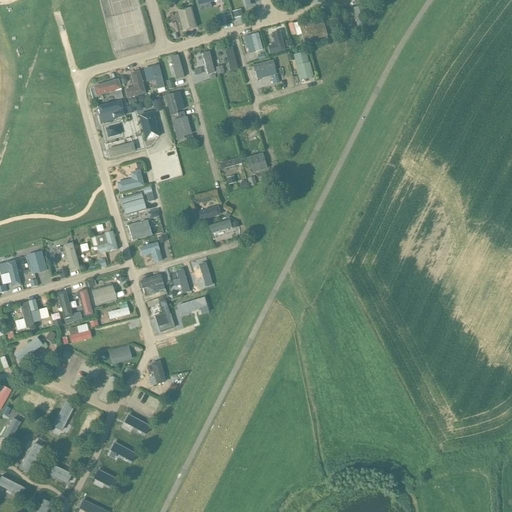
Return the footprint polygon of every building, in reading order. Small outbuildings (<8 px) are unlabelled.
[(241,16),(258,11),(256,4),(239,9),(241,16)] [(360,7),(352,10),(358,28),(366,26),(360,7)] [(196,28),(191,9),(177,13),(182,32),(196,28)] [(230,11),(224,13),(226,21),(232,19),(230,11)] [(327,37),(322,20),(299,27),(304,43),(327,37)] [(284,51),(279,31),(272,33),(275,45),(267,47),(269,55),(284,51)] [(258,34),(251,36),(255,53),(263,51),(258,34)] [(231,71),(240,69),(233,47),(225,49),(231,71)] [(198,53),(201,76),(210,75),(210,79),(216,78),(212,51),(198,53)] [(302,76),(304,77),(305,78),(306,78),(313,77),(309,62),(308,63),(305,52),(293,55),(299,76),(302,76)] [(178,56),(170,58),(176,80),(184,78),(178,56)] [(273,61),(253,66),(254,73),(275,68),(273,61)] [(151,68),(143,70),(146,83),(155,81),(157,90),(164,88),(159,66),(151,67),(151,68)] [(222,66),(215,68),(217,75),(224,74),(222,66)] [(200,68),(194,69),(196,78),(202,76),(200,68)] [(134,88),(124,90),(127,99),(145,94),(139,72),(130,74),(134,88)] [(118,80),(93,87),(96,97),(121,90),(118,80)] [(173,94),(165,96),(170,117),(178,115),(173,94)] [(159,99),(152,102),(155,112),(162,110),(159,99)] [(121,101),(96,107),(100,125),(114,121),(113,120),(124,117),(122,111),(117,112),(117,111),(123,110),(121,101)] [(153,112),(144,115),(150,139),(159,136),(153,112)] [(108,138),(123,135),(121,124),(106,127),(108,138)] [(261,150),(258,140),(248,143),(246,133),(236,135),(240,155),(261,150)] [(133,143),(107,150),(109,159),(135,152),(133,143)] [(174,152),(166,154),(171,170),(178,168),(174,152)] [(238,158),(220,163),(222,171),(240,166),(238,158)] [(132,180),(116,184),(118,193),(144,187),(140,171),(130,173),(132,180)] [(233,176),(227,178),(229,184),(235,183),(233,176)] [(254,177),(248,179),(250,186),(256,184),(254,177)] [(212,193),(193,199),(196,212),(216,206),(212,193)] [(142,198),(122,204),(126,217),(146,211),(142,198)] [(198,221),(221,216),(219,207),(196,212),(198,221)] [(157,210),(146,213),(148,220),(159,217),(157,210)] [(147,221),(132,225),(136,240),(152,236),(147,221)] [(106,243),(97,246),(99,255),(118,250),(113,232),(104,234),(106,243)] [(72,243),(63,246),(70,272),(79,269),(72,243)] [(162,262),(156,243),(139,248),(142,257),(151,254),(154,264),(162,262)] [(41,252),(27,256),(32,274),(46,270),(41,252)] [(20,284),(15,260),(6,262),(6,263),(0,264),(0,272),(0,274),(9,272),(12,286),(20,284)] [(206,263),(199,265),(205,287),(212,285),(206,263)] [(65,268),(59,270),(62,279),(68,278),(65,268)] [(183,270),(176,272),(183,294),(190,292),(183,270)] [(160,276),(140,281),(142,290),(155,286),(157,292),(165,290),(160,276)] [(36,280),(29,282),(31,288),(38,286),(36,280)] [(94,280),(87,282),(89,288),(96,286),(94,280)] [(115,301),(111,285),(91,290),(96,307),(115,301)] [(92,313),(85,288),(77,290),(84,315),(92,313)] [(72,315),(66,290),(57,292),(64,317),(72,315)] [(204,298),(178,306),(181,315),(207,308),(204,298)] [(163,317),(155,319),(160,333),(175,328),(165,301),(160,302),(158,303),(163,317)] [(29,304),(34,322),(49,318),(46,308),(39,310),(36,302),(29,304)] [(28,304),(20,306),(23,320),(15,322),(17,330),(33,325),(28,304)] [(129,315),(127,308),(107,313),(108,320),(129,315)] [(60,320),(53,321),(55,328),(62,326),(60,320)] [(91,338),(89,331),(68,336),(70,343),(91,338)] [(12,332),(4,333),(6,341),(14,339),(12,332)] [(51,332),(47,338),(52,341),(55,335),(51,332)] [(37,338),(14,356),(20,364),(43,346),(37,338)] [(132,360),(130,353),(110,358),(111,365),(132,360)] [(154,376),(148,378),(151,386),(156,384),(156,385),(165,383),(159,362),(150,365),(154,376)] [(0,411),(11,391),(3,386),(2,387),(0,385),(0,411)] [(166,393),(163,399),(170,402),(174,404),(176,399),(173,397),(166,393)] [(65,402),(52,427),(62,432),(75,407),(65,402)] [(6,407),(2,414),(7,416),(11,409),(6,407)] [(129,415),(124,424),(146,435),(150,427),(129,415)] [(13,419),(2,438),(9,443),(21,423),(13,419)] [(34,443),(21,468),(30,473),(43,448),(34,443)] [(115,443),(110,452),(132,463),(137,455),(115,443)] [(46,463),(42,472),(67,484),(72,475),(46,463)] [(98,470),(93,480),(118,492),(123,482),(98,470)] [(1,477),(0,479),(0,487),(7,491),(21,498),(25,489),(1,477)] [(43,500),(36,511),(47,511),(52,504),(43,500)] [(107,511),(83,500),(79,509),(83,511),(107,511)]
